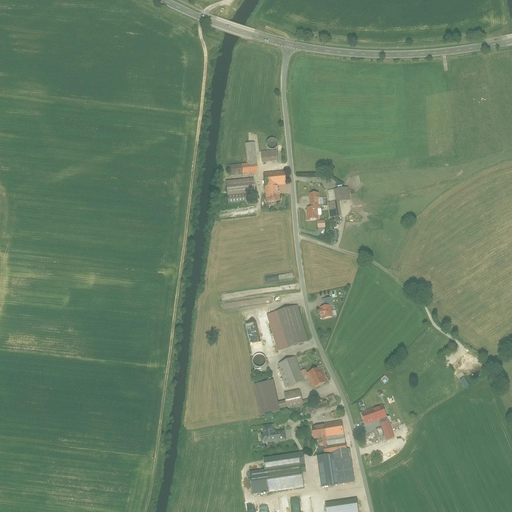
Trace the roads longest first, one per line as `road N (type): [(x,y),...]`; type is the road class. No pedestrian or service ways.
road 1 (residential): [(370,511),(350,417),(315,339),(299,267),(283,99),(288,44)]
road 2 (tertiary): [(288,44),(403,56),(511,41)]
road 3 (tertiary): [(159,0),(288,44)]
